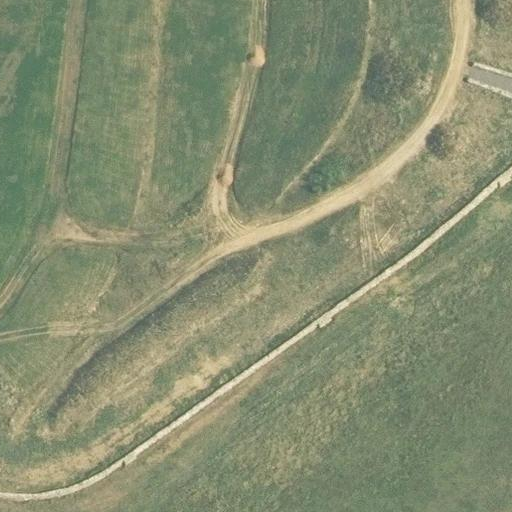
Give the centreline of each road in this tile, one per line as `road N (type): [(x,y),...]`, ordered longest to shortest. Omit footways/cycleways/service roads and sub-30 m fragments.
road 1 (track): [(0,313),(46,301),(122,262),(267,224),(367,179),(444,93),(461,29),(457,0)]
road 2 (track): [(263,0),(214,236)]
